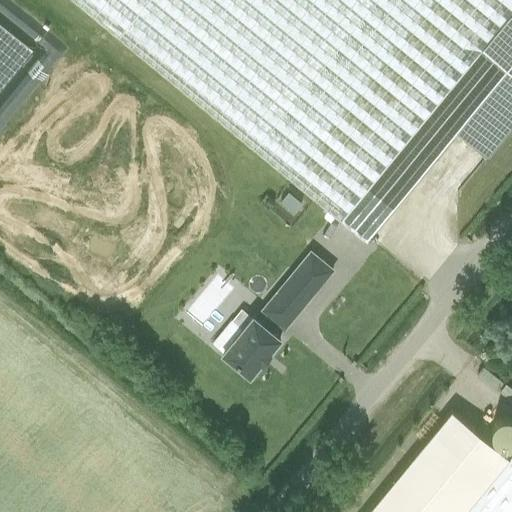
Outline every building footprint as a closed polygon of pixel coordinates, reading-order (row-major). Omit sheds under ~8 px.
[(511,0),(77,0),(118,33),(366,237),(456,129),(507,66),(482,46),(511,8),(511,0)] [(507,66),(456,129),(488,156),(511,127),(511,8),(482,46),(507,66)] [(303,201),(289,190),(282,199),(296,210),(303,201)] [(284,328),(333,269),(311,250),(262,309),(268,314),(268,313),(280,322),(279,323),(284,328)] [(269,351),(280,338),(272,331),(279,323),(280,322),(268,313),(268,314),(261,322),(253,315),(242,328),(241,328),(232,339),(233,339),(222,352),(250,375),(260,362),(261,363),(270,352),(269,351)] [(511,511),(511,452),(509,456),(452,409),(366,511),(511,511)]
